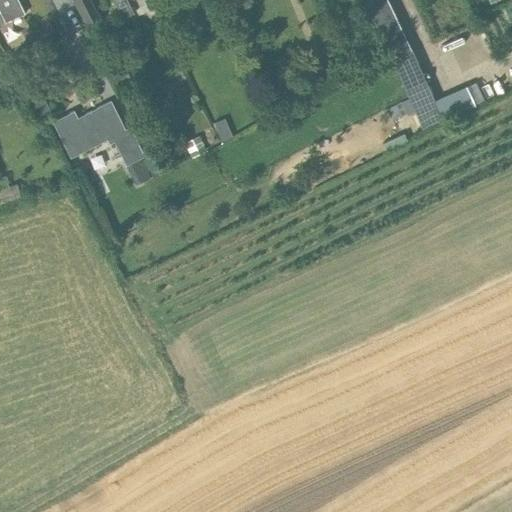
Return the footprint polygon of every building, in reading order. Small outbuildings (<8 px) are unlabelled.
[(0,0),(0,25),(25,14),(17,0),(0,0)] [(86,25),(99,18),(90,0),(74,0),(73,0),(86,25)] [(111,0),(123,20),(133,14),(125,0),(111,0)] [(363,0),(392,61),(411,52),(386,0),(363,0)] [(118,33),(110,36),(113,44),(121,41),(118,33)] [(29,57),(24,47),(7,56),(12,66),(22,61),(29,57)] [(12,66),(25,91),(39,118),(51,111),(35,86),(22,61),(12,66)] [(110,75),(116,88),(130,82),(123,68),(110,75)] [(5,78),(10,88),(19,83),(14,73),(5,78)] [(125,129),(110,100),(85,114),(86,116),(79,120),(74,111),(53,122),(72,158),(106,140),(109,144),(113,142),(125,166),(144,157),(129,127),(125,129)] [(226,128),(215,133),(220,143),(231,139),(226,128)] [(205,151),(198,138),(183,146),(189,158),(205,151)] [(153,165),(131,174),(136,185),(158,175),(153,165)] [(0,203),(20,197),(16,185),(8,188),(5,178),(0,179),(0,203)]
